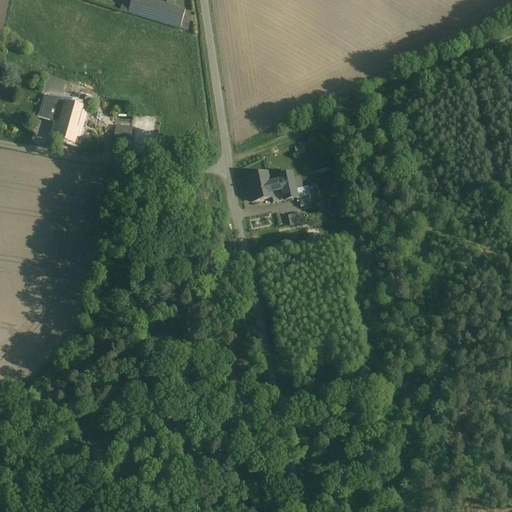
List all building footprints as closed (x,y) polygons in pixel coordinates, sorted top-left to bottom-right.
[(192,13),(147,0),(131,0),(128,14),(187,31),(192,13)] [(59,122),(82,129),(90,100),(82,97),(79,107),(47,98),(41,118),(59,122)] [(133,122),(115,120),(112,144),(130,146),(133,122)] [(59,122),(54,139),(78,146),(82,129),(59,122)] [(267,174),(250,177),(253,193),(251,193),(253,202),(284,196),(281,182),(269,184),(267,174)] [(284,196),(285,201),(304,197),(300,178),(293,180),(292,174),(280,176),(281,182),(284,196)] [(302,215),(288,218),(290,227),(303,224),(302,215)]
